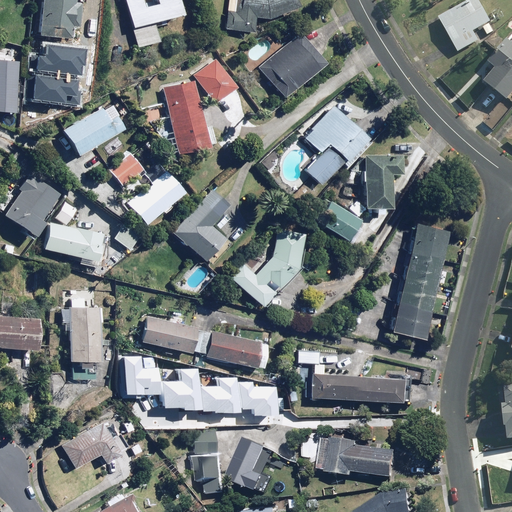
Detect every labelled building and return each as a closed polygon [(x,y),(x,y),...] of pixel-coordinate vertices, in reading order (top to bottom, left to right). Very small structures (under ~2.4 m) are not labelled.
[(73,0),(42,0),(39,33),(71,36),(72,25),(79,25),(81,1),(74,1),(73,0)] [(126,0),(139,46),(161,40),(157,27),(167,24),(166,17),(186,12),(182,0),(126,0)] [(300,4),(298,0),(236,0),(236,13),(225,12),(224,29),(255,31),(256,16),(269,17),(300,4)] [(494,35),(475,0),(470,0),(435,19),(455,56),(494,35)] [(284,96),(326,60),(299,29),(257,65),(284,96)] [(511,40),(508,37),(485,65),(493,72),(481,86),(505,106),(511,96),(511,40)] [(18,58),(0,57),(0,108),(16,109),(18,58)] [(217,57),(194,74),(214,101),(237,84),(217,57)] [(196,79),(164,85),(179,152),(210,146),(196,79)] [(125,127),(111,102),(62,128),(76,154),(125,127)] [(349,160),(370,137),(333,103),(302,137),(319,152),(329,142),(349,160)] [(343,160),(328,145),(305,170),(320,184),(343,160)] [(149,224),(185,190),(153,157),(142,167),(127,151),(108,169),(125,187),(141,172),(150,181),(128,202),(149,224)] [(403,152),(365,152),(365,206),(374,206),(374,212),(384,212),(384,206),(393,206),(393,174),(403,174),(403,152)] [(57,191),(29,174),(4,213),(37,233),(45,220),(41,217),(57,191)] [(211,188),(172,230),(205,260),(225,239),(210,225),(229,205),(211,188)] [(324,196),(311,217),(349,240),(362,219),(324,196)] [(74,207),(64,202),(56,217),(66,223),(74,207)] [(101,232),(48,221),(43,247),(96,258),(101,232)] [(451,229),(416,221),(392,330),(426,338),(451,229)] [(126,223),(114,238),(129,249),(141,234),(126,223)] [(243,261),(229,274),(263,305),(294,271),(304,232),(277,229),(273,257),(255,273),(243,261)] [(83,298),(69,298),(69,359),(80,359),(80,378),(96,378),(95,370),(96,370),(96,365),(92,365),(92,359),(101,359),(100,305),(83,305),(83,298)] [(0,315),(0,345),(38,347),(39,316),(0,315)] [(195,326),(147,315),(141,339),(190,350),(195,326)] [(267,341),(211,330),(206,355),(262,366),(267,341)] [(297,362),(314,363),(319,363),(320,349),(298,348),(297,362)] [(119,354),(119,397),(135,397),(135,390),(153,390),(153,366),(134,366),(134,353),(119,354)] [(325,364),(319,363),(314,363),(311,397),(413,405),(415,378),(324,372),(325,364)] [(157,380),(157,403),(173,403),(173,406),(191,406),(191,367),(175,367),(175,380),(157,380)] [(196,385),(196,406),(206,406),(206,408),(230,408),(230,374),(212,374),(212,385),(196,385)] [(233,379),(234,405),(245,405),(245,411),(268,411),(268,384),(247,385),(247,379),(233,379)] [(511,439),(511,385),(500,387),(502,407),(497,407),(499,431),(502,430),(503,441),(511,439)] [(104,461),(129,446),(122,435),(113,440),(101,420),(61,444),(75,467),(99,452),(104,461)] [(163,432),(151,428),(148,436),(160,440),(163,432)] [(225,493),(223,453),(212,454),(210,431),(190,432),(192,469),(199,469),(200,480),(206,480),(207,494),(225,493)] [(269,448),(246,438),(229,479),(259,492),(265,478),(258,474),(269,448)] [(361,440),(332,438),(329,471),(399,477),(401,452),(360,448),(361,440)] [(386,492),(357,511),(415,511),(412,488),(386,492)] [(145,511),(131,489),(94,511),(145,511)]
